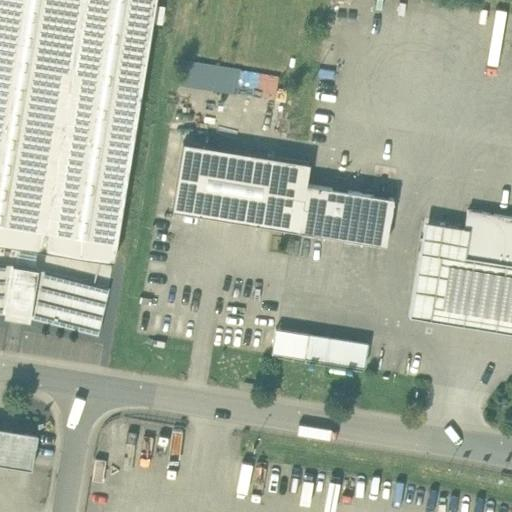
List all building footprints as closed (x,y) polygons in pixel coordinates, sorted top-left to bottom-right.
[(155,0),(0,0),(0,240),(113,259),(149,44),(155,0)] [(177,77),(273,96),(277,73),(182,54),(177,77)] [(291,158),(183,140),(171,208),(250,221),(297,228),(305,182),(309,161),(291,158)] [(305,182),(297,228),(385,243),(393,196),(305,182)] [(511,216),(471,209),(468,227),(474,228),(470,254),(482,256),(481,263),(511,267),(511,216)] [(474,228),(468,227),(430,221),(413,318),(511,334),(511,267),(481,263),(482,256),(470,254),(474,228)] [(46,267),(48,261),(78,267),(80,255),(32,247),(29,264),(46,267)] [(36,268),(12,264),(0,262),(0,302),(6,303),(5,307),(29,311),(30,307),(99,325),(108,286),(36,268)] [(367,342),(309,332),(305,355),(363,364),(367,342)] [(0,461),(30,467),(36,432),(0,426),(0,461)] [(105,459),(95,457),(92,478),(102,480),(105,459)]
